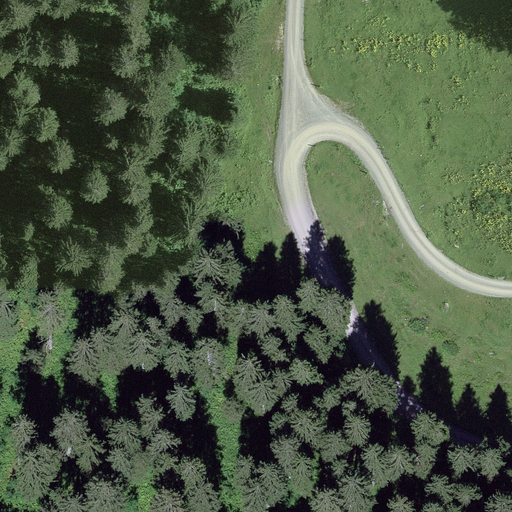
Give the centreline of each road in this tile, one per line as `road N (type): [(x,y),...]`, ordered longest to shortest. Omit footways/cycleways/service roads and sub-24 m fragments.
road 1 (track): [(511,453),(483,444),(416,379),(354,301),(311,227),(296,163),(313,126),(353,126),(441,258),(511,288)]
road 2 (track): [(313,126),(305,0)]
